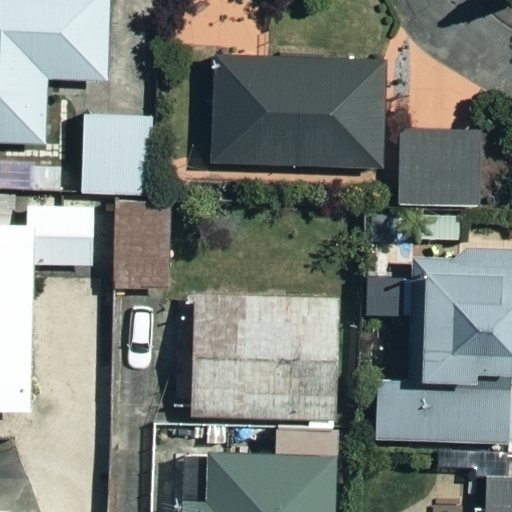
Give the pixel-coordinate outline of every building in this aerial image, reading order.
[(103,0),(0,0),(0,140),(37,143),(40,76),(101,79),(103,0)] [(381,62),(207,58),(204,161),(379,165),(381,62)] [(141,112),(78,112),(79,191),(142,191),(141,112)] [(470,128),(392,131),(396,205),(474,201),(470,128)] [(89,206),(21,205),(21,232),(0,231),(0,408),(20,409),(23,263),(88,264),(89,206)] [(160,207),(110,207),(110,285),(159,285),(160,207)] [(511,257),(406,257),(406,380),(370,380),(370,439),(506,439),(506,367),(511,367),(511,257)] [(332,299),(185,296),(183,413),(330,416),(332,299)] [(317,511),(319,456),(193,454),(192,504),(164,503),(163,511),(317,511)] [(511,511),(511,476),(428,475),(427,511),(511,511)]
